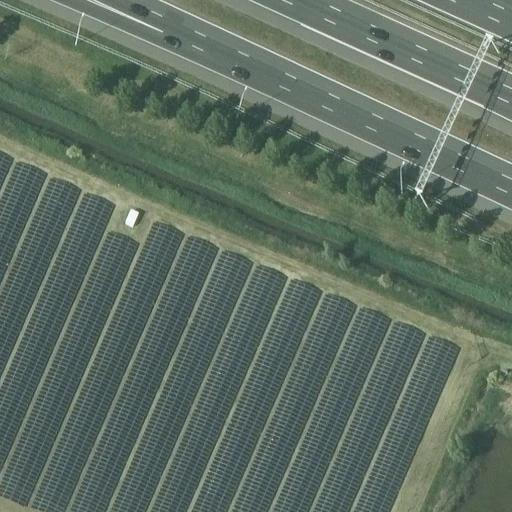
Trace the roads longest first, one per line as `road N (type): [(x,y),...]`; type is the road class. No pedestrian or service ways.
road 1 (motorway): [(160,25),(511,188)]
road 2 (motorway): [(296,0),(511,97)]
